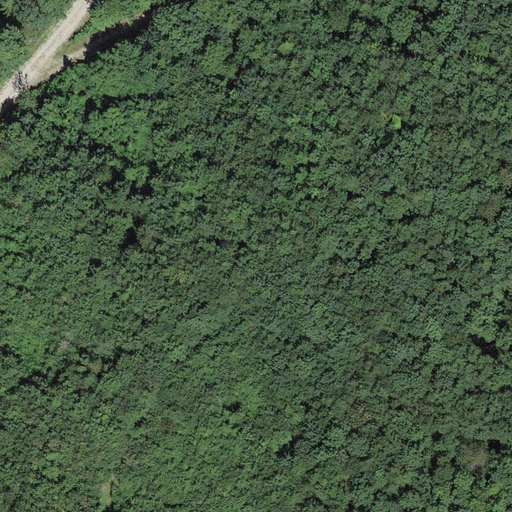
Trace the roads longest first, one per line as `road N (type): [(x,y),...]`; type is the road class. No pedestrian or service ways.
road 1 (track): [(271,269),(162,372),(106,511)]
road 2 (track): [(217,0),(59,62)]
road 3 (track): [(0,111),(59,62),(98,0)]
